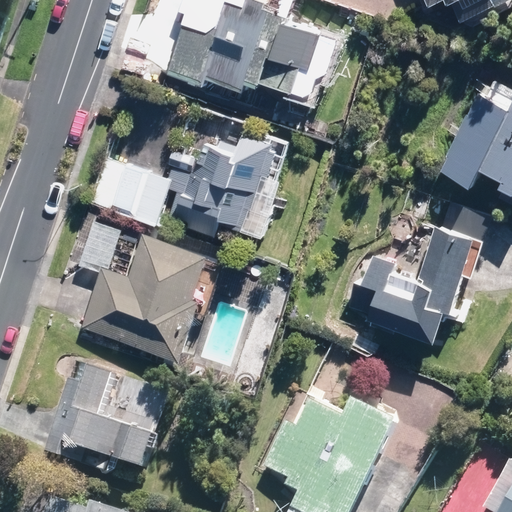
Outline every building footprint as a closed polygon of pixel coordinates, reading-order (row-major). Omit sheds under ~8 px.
[(195,20),(180,71),(211,80),(213,73),(248,84),(254,67),(315,85),(334,26),(248,0),(228,0),(220,28),(195,20)] [(431,0),(437,11),(458,0),(431,0)] [(511,94),(488,83),(452,163),(484,177),(489,166),(511,176),(511,94)] [(242,141),(221,135),(214,159),(203,156),(199,167),(185,162),(178,183),(187,186),(179,214),(229,230),(232,219),(250,225),(277,140),(245,131),(242,141)] [(160,218),(173,175),(117,157),(104,200),(160,218)] [(483,235),(444,223),(429,276),(371,259),(358,305),(454,333),(483,235)] [(135,276),(111,268),(94,321),(189,352),(206,299),(198,296),(211,254),(149,234),(135,276)] [(149,466),(161,432),(105,412),(119,373),(87,362),(61,435),(149,466)] [(311,511),(357,511),(398,424),(359,406),(354,416),(321,401),(289,469),(313,480),(301,507),(311,511)] [(511,511),(511,458),(485,445),(451,511),(511,511)] [(107,511),(66,498),(60,511),(107,511)]
